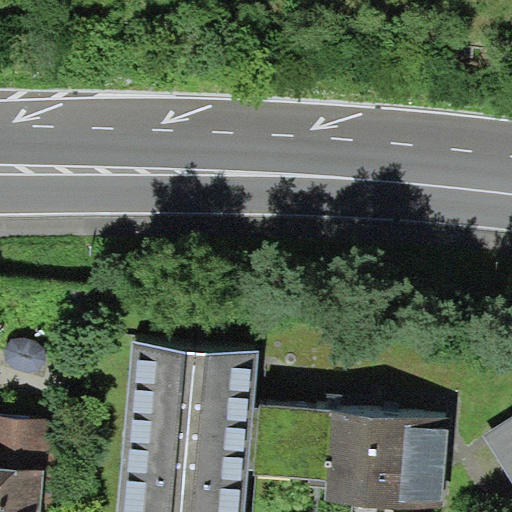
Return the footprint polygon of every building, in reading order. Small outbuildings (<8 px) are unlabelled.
[(511,0),(0,0),(0,18),(75,21),(313,21),(511,39),(511,0)] [(247,346),(126,336),(111,511),(233,511),(237,464),(242,403),(247,346)] [(438,414),(363,408),(364,397),(321,394),(320,409),(242,403),(237,464),(323,471),(321,491),(431,500),(438,414)] [(0,511),(26,511),(34,415),(0,412),(0,511)] [(511,412),(480,432),(511,483),(511,412)]
